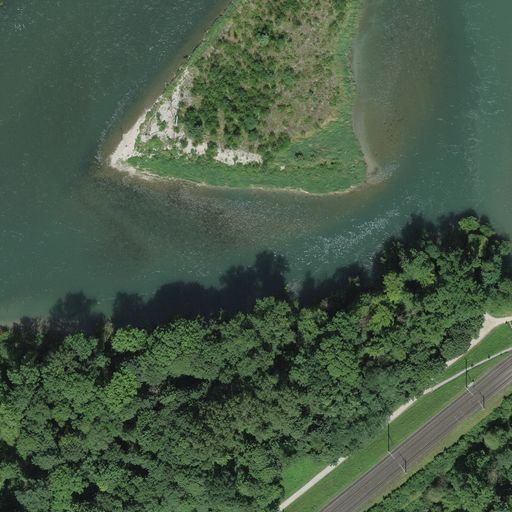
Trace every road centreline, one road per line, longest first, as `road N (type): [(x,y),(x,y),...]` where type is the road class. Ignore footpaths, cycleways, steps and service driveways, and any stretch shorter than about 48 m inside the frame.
road 1 (track): [(277,511),(411,401)]
road 2 (track): [(510,319),(495,323),(411,401)]
